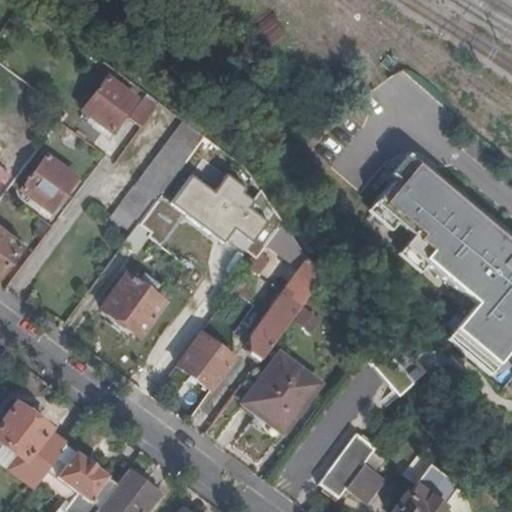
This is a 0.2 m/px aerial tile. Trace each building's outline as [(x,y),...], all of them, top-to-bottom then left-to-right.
[(136,100),(107,79),(82,112),(111,134),(136,100)] [(141,128),(156,109),(145,100),(130,119),(141,128)] [(162,193),(204,138),(183,122),(134,185),(135,186),(155,201),(160,194),(162,193)] [(75,180),(47,158),(21,192),(50,213),(75,180)] [(511,243),(417,163),(397,187),(391,182),(366,211),(390,232),(397,224),(412,237),(397,255),(419,274),(426,266),(459,294),(460,293),(475,305),(444,342),(487,378),(511,348),(511,243)] [(0,187),(8,176),(0,169),(0,187)] [(149,209),(137,226),(146,232),(149,234),(162,243),(183,213),(224,242),(228,237),(259,259),(284,224),(262,191),(252,205),(241,197),(246,190),(225,176),(214,191),(192,175),(172,203),(160,194),(155,201),(149,209)] [(149,209),(155,201),(135,186),(111,217),(132,233),(137,226),(149,209)] [(0,274),(20,249),(14,245),(36,217),(14,201),(0,219),(0,274)] [(40,223),(31,234),(39,241),(48,229),(40,223)] [(298,246),(284,224),(259,259),(280,272),(288,260),(298,246)] [(146,232),(137,226),(132,233),(124,244),(135,253),(149,234),(146,232)] [(300,269),(307,259),(298,246),(288,260),(300,269)] [(270,346),(321,280),(307,259),(300,269),(265,316),(253,334),(254,335),(270,346)] [(137,285),(127,277),(101,311),(137,339),(163,305),(151,295),(157,287),(143,277),(137,285)] [(246,289),(239,283),(233,292),(249,304),(246,289)] [(186,322),(201,334),(217,312),(202,301),(186,322)] [(293,322),(310,335),(320,322),(303,309),(293,322)] [(249,351),(261,359),(270,346),(254,335),(251,340),(255,343),(249,351)] [(176,367),(210,392),(233,361),(199,336),(176,367)] [(410,382),(417,376),(412,370),(416,366),(393,339),(369,360),(400,396),(411,384),(410,382)] [(246,355),(257,364),(261,359),(249,351),(246,355)] [(259,417),(281,434),(317,386),(282,359),(247,408),(259,417)] [(0,451),(0,464),(32,488),(45,472),(64,446),(46,433),(48,430),(14,405),(0,423),(0,444),(3,448),(0,451)] [(247,408),(243,413),(255,422),(259,417),(247,408)] [(348,443),(318,484),(322,488),(320,492),(335,503),(344,490),(362,466),(371,454),(356,443),(354,447),(348,443)] [(62,511),(96,511),(116,486),(64,446),(45,472),(75,495),(62,511)] [(374,475),(387,458),(375,449),(371,454),(362,466),(374,475)] [(374,475),(362,466),(344,490),(365,505),(383,481),(374,475)] [(155,488),(131,470),(128,474),(152,492),(155,488)] [(126,472),(116,486),(96,511),(144,511),(157,495),(152,492),(128,474),(126,472)] [(441,492),(421,478),(414,487),(434,501),(441,492)] [(434,501),(414,487),(396,511),(441,511),(444,509),(434,501)]
